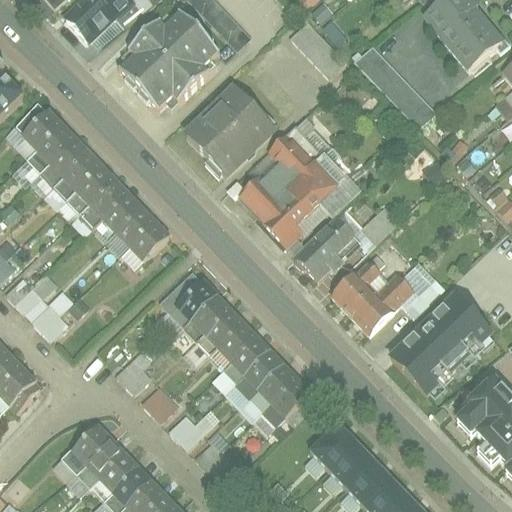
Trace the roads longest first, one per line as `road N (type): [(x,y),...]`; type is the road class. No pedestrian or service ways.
road 1 (tertiary): [(484,511),(0,7)]
road 2 (residential): [(227,511),(140,414),(98,404)]
road 3 (residential): [(98,404),(0,317)]
road 4 (residential): [(98,404),(52,420),(0,474)]
